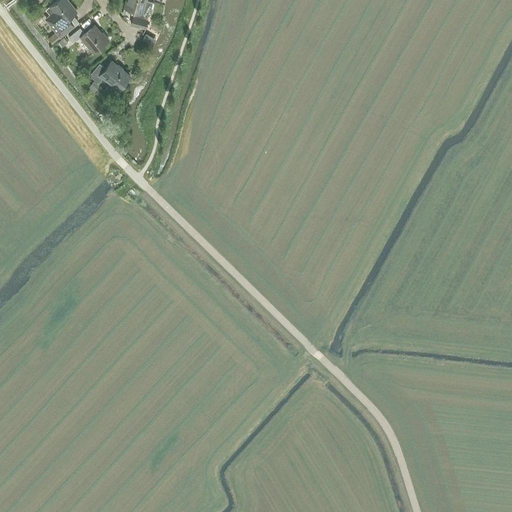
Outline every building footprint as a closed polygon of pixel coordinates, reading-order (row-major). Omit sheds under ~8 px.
[(57,0),(46,9),(47,10),(50,14),(54,11),(60,19),(52,25),(59,34),(61,36),(74,25),(73,23),(68,18),(76,11),(67,0),(57,0)] [(153,2),(146,0),(126,0),(124,7),(136,11),(135,15),(134,15),(131,25),(145,29),(148,19),(147,19),(150,8),(151,9),(153,2)] [(102,34),(94,24),(94,25),(84,33),(80,28),(69,36),(74,42),(80,37),(93,53),(108,41),(107,40),(108,39),(104,33),(102,34)] [(68,42),(64,37),(57,42),(61,47),(68,42)] [(113,57),(108,53),(102,60),(106,64),(113,57)] [(118,89),(129,75),(112,61),(105,68),(100,63),(90,75),(99,82),(103,77),(118,89)] [(91,88),(89,91),(92,94),(99,85),(94,81),(89,87),(91,88)]
